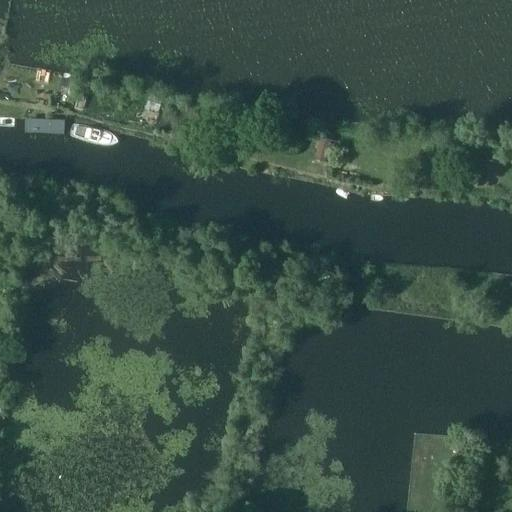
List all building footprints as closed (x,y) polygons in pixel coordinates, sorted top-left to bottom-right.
[(72,94),(74,79),(60,77),(58,92),(72,94)] [(160,112),(164,99),(150,94),(146,108),(160,112)] [(84,110),(87,98),(78,95),(74,108),(84,110)] [(67,122),(27,119),(27,134),(67,136),(67,122)] [(289,144),(291,132),(277,130),(274,142),(289,144)] [(317,151),(328,155),(332,142),(320,138),(317,151)]
